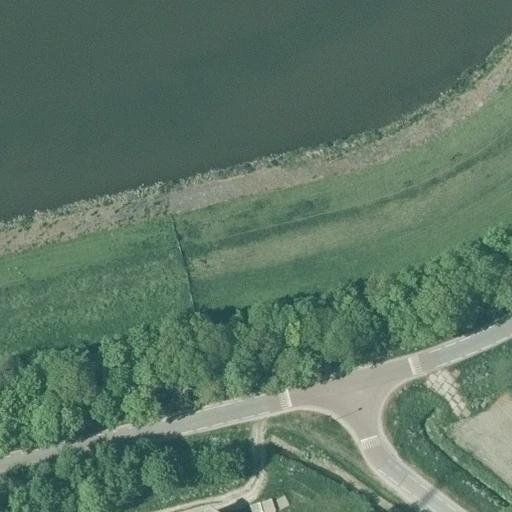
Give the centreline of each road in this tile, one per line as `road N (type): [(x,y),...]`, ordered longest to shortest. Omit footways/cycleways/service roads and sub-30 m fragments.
road 1 (unclassified): [(349,387),(0,469)]
road 2 (unclassified): [(511,326),(349,387)]
road 3 (unclassified): [(443,511),(377,461),(349,387)]
